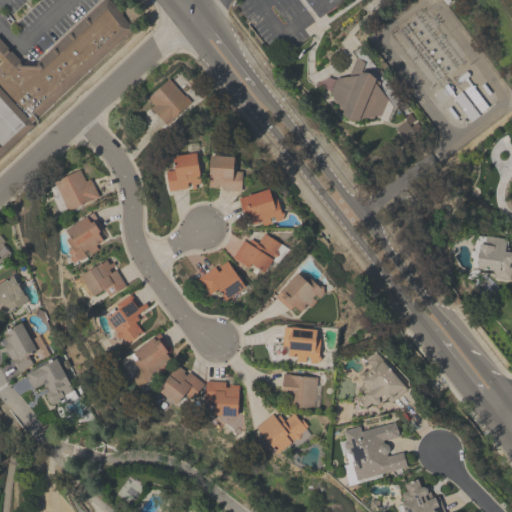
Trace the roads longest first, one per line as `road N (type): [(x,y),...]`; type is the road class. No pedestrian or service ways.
road 1 (residential): [(165,0),(511,443)]
road 2 (residential): [(511,405),(199,0)]
road 3 (residential): [(0,188),(201,2)]
road 4 (residential): [(78,118),(125,174),(141,261),(214,346)]
road 5 (residential): [(99,457),(165,464),(238,511)]
road 6 (residential): [(0,388),(48,442),(99,457)]
